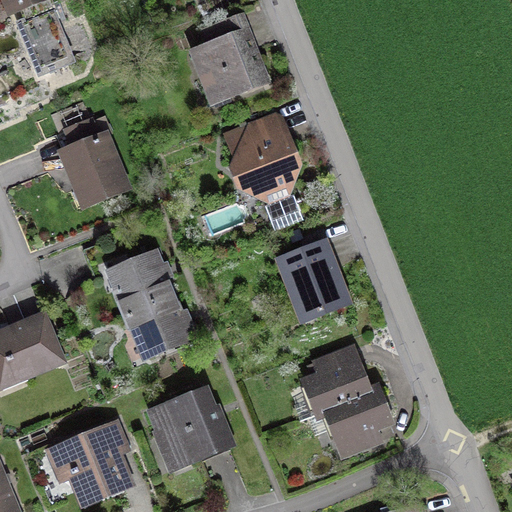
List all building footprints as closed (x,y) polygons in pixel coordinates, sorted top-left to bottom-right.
[(51,0),(4,0),(35,73),(75,57),(51,0)] [(203,47),(186,53),(208,111),(266,88),(250,45),(269,38),(259,10),(198,33),(203,47)] [(279,113),(222,136),(231,159),(226,170),(236,198),(261,208),(291,196),(302,170),(279,113)] [(65,148),(57,151),(81,212),(130,193),(107,132),(98,136),(92,121),(60,133),(65,148)] [(323,241),(275,261),(301,324),(349,305),(323,241)] [(126,316),(172,298),(157,258),(111,276),(126,316)] [(172,298),(126,316),(143,360),(189,342),(172,298)] [(41,320),(0,336),(0,382),(2,388),(59,365),(41,320)] [(320,410),(369,390),(352,346),(310,363),(315,376),(300,382),(313,413),(320,410)] [(369,390),(320,410),(340,460),(382,444),(378,434),(394,428),(377,387),(369,390)] [(211,388),(146,413),(171,475),(236,450),(211,388)] [(110,428),(46,452),(59,487),(69,484),(79,511),(81,511),(135,491),(110,428)] [(17,511),(0,466),(0,511),(17,511)]
